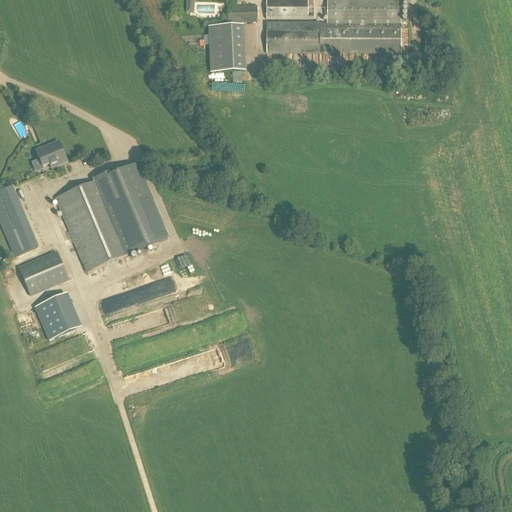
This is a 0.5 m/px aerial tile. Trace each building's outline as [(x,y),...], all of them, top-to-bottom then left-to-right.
[(194,15),(194,0),(186,0),(186,15),(194,15)] [(314,21),(314,0),(265,0),(265,21),(314,21)] [(266,54),(344,54),(401,55),(400,25),(400,0),(326,0),(327,24),(266,24),(266,54)] [(228,24),(258,23),(257,7),(228,9),(228,24)] [(210,74),(245,72),(243,26),(208,28),(210,74)] [(55,169),(67,164),(58,143),(36,153),(42,169),(53,164),(55,169)] [(167,240),(136,166),(118,174),(117,171),(94,180),(96,183),(55,200),(87,274),(167,240)] [(0,223),(15,259),(37,249),(12,189),(0,193),(0,223)] [(30,298),(68,282),(57,254),(19,270),(30,298)] [(184,281),(171,286),(175,296),(188,291),(184,281)] [(116,311),(123,308),(118,296),(111,299),(116,311)] [(226,351),(206,356),(192,363),(191,363),(186,366),(188,370),(172,379),(208,372),(215,370),(224,365),(231,364),(228,359),(226,351)]
